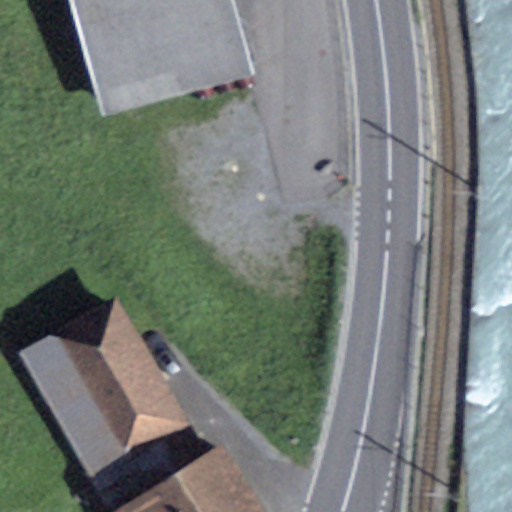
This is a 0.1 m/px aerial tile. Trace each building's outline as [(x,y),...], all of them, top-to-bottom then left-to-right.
[(73,0),(51,6),(82,132),(239,95),(212,0),(73,0)] [(156,291),(147,345),(184,376),(152,229),(133,233),(129,219),(114,220),(113,277),(139,276),(156,291)] [(283,257),(234,252),(195,245),(184,376),(331,392),(338,257),(283,257)] [(1,371),(71,494),(163,432),(101,315),(1,371)] [(233,511),(208,472),(145,511),(233,511)]
